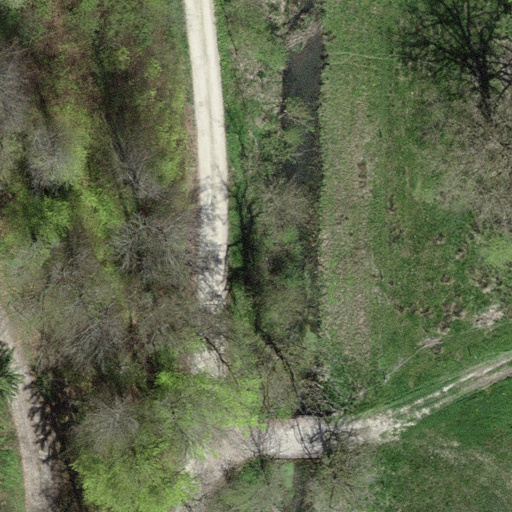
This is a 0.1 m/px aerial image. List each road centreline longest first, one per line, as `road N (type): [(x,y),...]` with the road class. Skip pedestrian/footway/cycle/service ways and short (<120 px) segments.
road 1 (track): [(189,511),(208,367),(217,178),(211,0)]
road 2 (track): [(0,346),(24,411),(41,511)]
